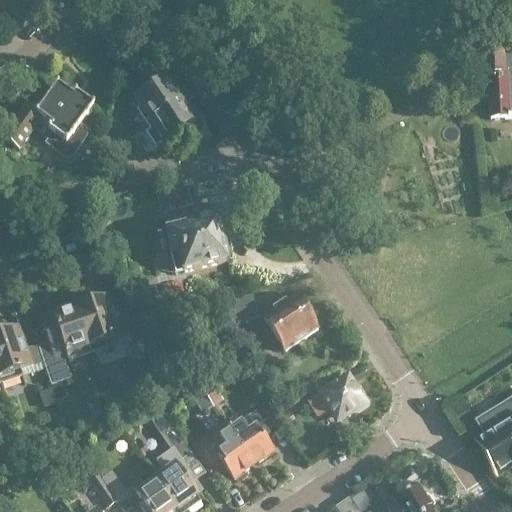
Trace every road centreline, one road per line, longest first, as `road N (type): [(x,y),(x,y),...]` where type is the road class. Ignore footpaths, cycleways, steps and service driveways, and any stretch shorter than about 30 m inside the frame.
road 1 (residential): [(418,408),(239,153)]
road 2 (residential): [(239,153),(0,205)]
road 3 (residential): [(239,153),(147,0)]
road 4 (residential): [(277,511),(418,408)]
road 5 (residential): [(494,511),(418,408)]
